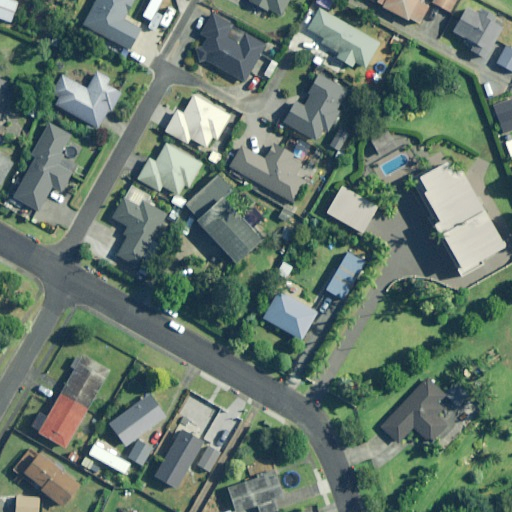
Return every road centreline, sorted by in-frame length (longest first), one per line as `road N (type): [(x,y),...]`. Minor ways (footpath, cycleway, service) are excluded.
road 1 (residential): [(56,271),(302,415),(318,433),(349,511)]
road 2 (residential): [(165,74),(56,271)]
road 3 (residential): [(0,395),(56,271)]
